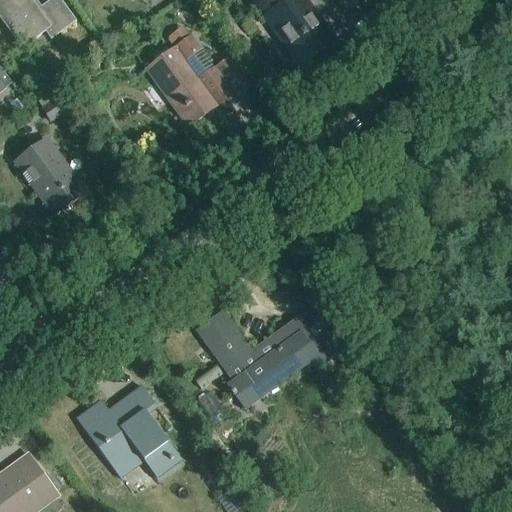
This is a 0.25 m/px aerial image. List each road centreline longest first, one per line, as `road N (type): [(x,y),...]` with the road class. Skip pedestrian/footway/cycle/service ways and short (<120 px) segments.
road 1 (unclassified): [(54,332),(382,94)]
road 2 (track): [(511,3),(382,94)]
